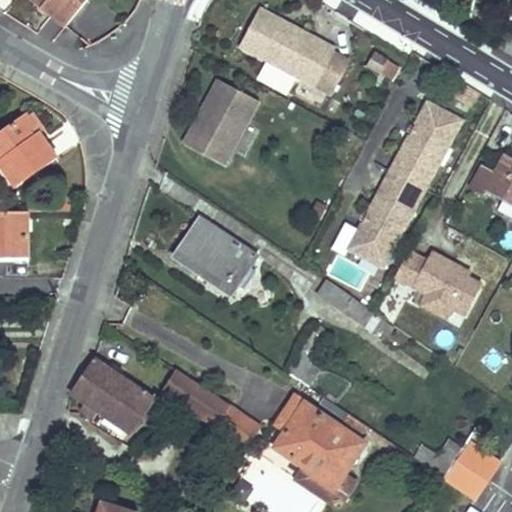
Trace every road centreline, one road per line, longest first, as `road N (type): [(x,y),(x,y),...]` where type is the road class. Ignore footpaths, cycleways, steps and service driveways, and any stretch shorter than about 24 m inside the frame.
road 1 (residential): [(142,106),(25,468)]
road 2 (residential): [(511,88),(366,0)]
road 3 (residential): [(0,41),(79,85),(142,106)]
